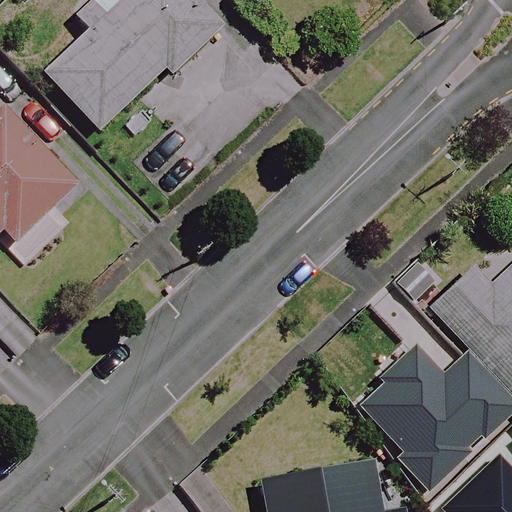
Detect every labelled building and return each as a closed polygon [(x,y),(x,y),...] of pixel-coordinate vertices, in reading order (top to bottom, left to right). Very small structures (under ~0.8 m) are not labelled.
[(187,0),(93,0),(87,6),(102,21),(42,78),(94,133),(165,66),(172,73),(217,31),(187,0)] [(78,189),(4,112),(0,115),(0,235),(2,234),(15,248),(78,189)] [(511,266),(488,289),(472,272),(428,313),(511,402),(511,266)] [(456,477),(409,407),(372,432),(419,502),(456,477)] [(379,511),(371,466),(261,486),(265,511),(379,511)]
